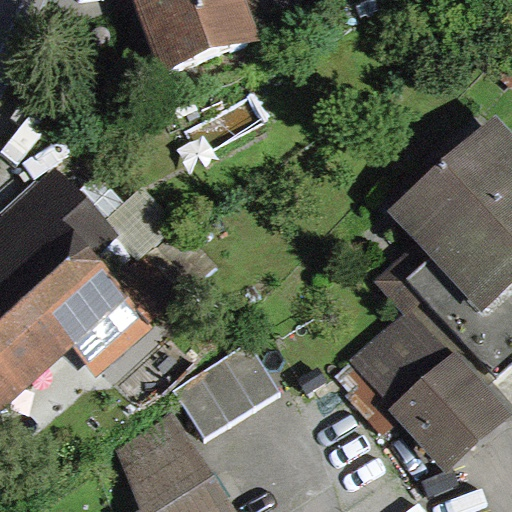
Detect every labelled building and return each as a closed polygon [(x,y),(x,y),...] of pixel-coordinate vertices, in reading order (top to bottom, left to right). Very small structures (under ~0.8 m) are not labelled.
[(123,0),(169,106),(251,71),(220,0),(123,0)] [(294,0),(265,0),(274,19),(298,8),(294,0)] [(511,185),(485,157),(390,245),(407,263),(378,290),(409,323),(341,385),(427,478),(511,399),(511,185)] [(57,216),(0,263),(0,440),(144,318),(57,216)] [(214,511),(168,432),(117,462),(146,511),(214,511)]
